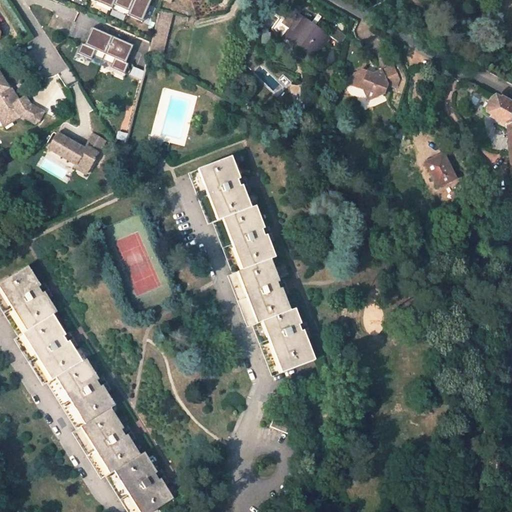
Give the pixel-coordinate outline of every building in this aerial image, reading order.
[(88,0),(110,9),(113,0),(88,0)] [(113,0),(110,9),(141,23),(151,0),(113,0)] [(250,0),(248,7),(259,10),(261,0),(250,0)] [(286,10),(272,29),(285,38),(314,59),(331,36),(339,42),(345,34),(329,21),(322,30),(297,11),(293,16),(286,10)] [(160,59),(171,15),(159,12),(149,53),(160,59)] [(76,54),(123,74),(128,63),(126,62),(133,46),(91,27),(84,45),(81,44),(76,54)] [(354,85),(377,96),(384,94),(387,85),(396,88),(400,80),(393,64),(373,72),(363,68),(353,72),(356,77),(354,85)] [(0,74),(0,121),(0,122),(8,117),(12,124),(21,119),(36,128),(39,126),(44,117),(31,107),(26,100),(20,103),(14,93),(12,94),(0,74)] [(511,135),(511,103),(496,95),(493,96),(492,98),(490,100),(488,102),(487,107),(486,112),(491,114),(492,118),(511,129),(511,135)] [(8,117),(0,122),(4,129),(12,124),(8,117)] [(57,134),(48,150),(76,166),(78,162),(90,168),(98,153),(86,147),(84,150),(57,134)] [(93,134),(86,147),(98,153),(105,141),(93,134)] [(158,148),(160,139),(151,137),(148,146),(158,148)] [(422,160),(436,184),(453,174),(439,150),(422,160)] [(239,179),(231,157),(189,173),(208,224),(212,222),(233,275),(229,276),(248,327),(252,326),(272,376),(314,361),(303,331),(300,332),(298,325),(300,324),(294,310),(290,311),(282,289),(279,290),(277,283),(279,282),(270,260),(275,258),(267,236),(264,237),(261,230),(264,228),(256,207),(251,209),(242,186),(240,187),(237,180),(239,179)] [(76,166),(75,168),(87,175),(88,172),(90,168),(78,162),(76,166)] [(52,315),(56,312),(44,292),(42,293),(38,288),(40,286),(28,266),(0,283),(0,307),(19,337),(15,340),(43,384),(47,382),(77,430),(73,433),(101,479),(106,476),(127,511),(151,511),(172,499),(160,479),(158,480),(154,474),(156,473),(144,453),(139,456),(127,435),(124,436),(121,430),(123,429),(110,408),(114,406),(102,386),(100,387),(96,381),(98,380),(85,360),(81,362),(69,342),(67,344),(63,337),(65,336),(52,315)] [(291,434),(294,425),(274,419),(271,427),(291,434)]
